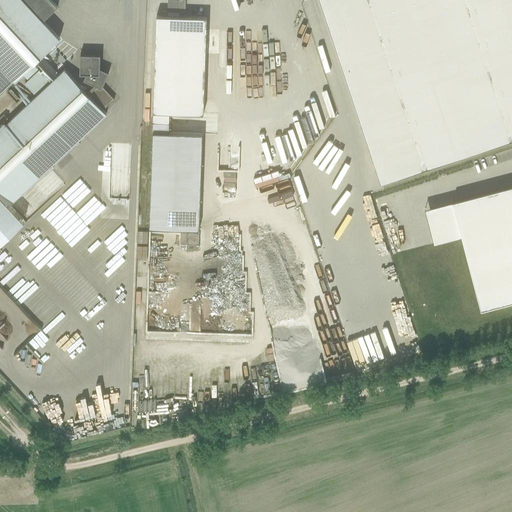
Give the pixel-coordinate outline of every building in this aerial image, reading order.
[(0,0),(0,92),(15,79),(60,38),(43,19),(58,6),(52,0),(0,0)] [(167,0),(167,12),(179,12),(179,0),(167,0)] [(511,0),(320,0),(381,181),(511,137),(511,0)] [(156,15),(149,228),(199,230),(202,134),(169,133),(169,113),(203,114),(207,17),(156,15)] [(36,96),(0,128),(0,194),(7,203),(106,114),(97,104),(99,102),(104,107),(114,99),(102,86),(109,72),(100,68),(100,55),(80,54),(80,74),(86,74),(83,80),(91,83),(84,90),(64,69),(52,80),(42,68),(25,84),(36,96)] [(26,344),(44,365),(74,340),(72,294),(74,292),(79,290),(77,286),(69,286),(69,292),(63,292),(63,287),(59,287),(71,276),(68,273),(71,270),(62,251),(71,247),(86,264),(126,229),(81,177),(43,210),(53,232),(61,241),(53,245),(51,242),(26,243),(27,261),(19,261),(0,277),(0,282),(42,330),(26,344)] [(511,185),(452,201),(481,309),(511,300),(511,185)] [(125,418),(117,420),(115,415),(105,417),(108,430),(127,426),(125,418)]
